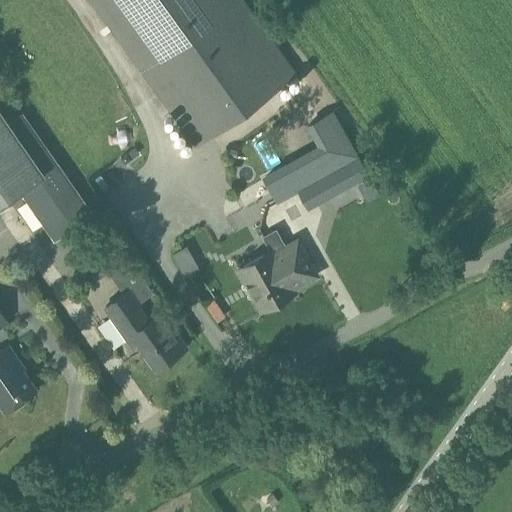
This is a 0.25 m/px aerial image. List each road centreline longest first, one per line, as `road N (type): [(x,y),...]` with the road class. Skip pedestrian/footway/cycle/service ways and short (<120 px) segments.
road 1 (unclassified): [(16,511),(482,262)]
road 2 (unknown): [(0,246),(22,251),(51,287),(149,440)]
road 3 (tertiary): [(405,511),(511,363)]
